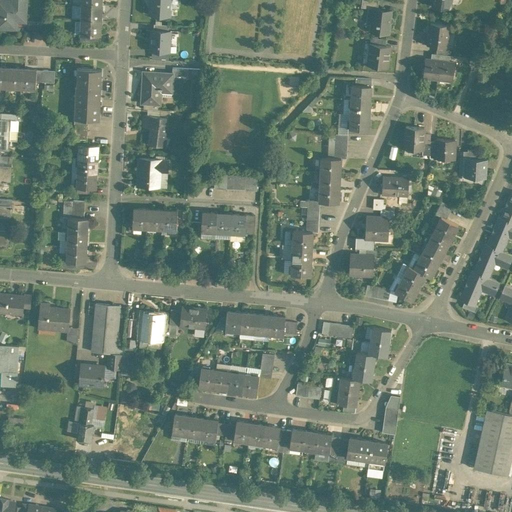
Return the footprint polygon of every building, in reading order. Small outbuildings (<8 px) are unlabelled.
[(14,0),(14,1),(0,0),(0,27),(16,28),(17,20),(26,21),(26,0),(14,0)] [(151,0),(151,14),(171,15),(172,0),(151,0)] [(102,5),(81,4),(81,18),(101,19),(102,5)] [(392,10),(369,7),(368,18),(372,18),(370,31),(389,33),(392,10)] [(101,19),(81,18),(81,21),(75,21),(75,33),(81,33),(81,34),(100,34),(101,34),(101,19)] [(449,24),(430,22),(428,44),(437,46),(447,47),(447,46),(449,24)] [(447,46),(450,46),(453,47),(456,25),(449,24),(447,46)] [(154,30),(151,29),(150,51),(169,52),(171,30),(169,30),(154,30)] [(100,34),(81,34),(81,42),(100,42),(100,34)] [(371,42),(370,43),(368,65),(388,67),(390,45),(386,45),(371,42)] [(450,46),(447,46),(447,47),(437,46),(436,53),(449,54),(450,46)] [(448,61),(449,54),(436,53),(431,52),(431,58),(440,60),(448,61)] [(438,79),(440,60),(431,58),(426,58),(424,77),(438,79)] [(440,60),(438,79),(452,80),(454,61),(448,61),(440,60)] [(22,68),(8,67),(7,86),(21,87),(22,68)] [(189,68),(173,67),(172,73),(172,77),(183,77),(188,78),(189,68)] [(37,69),(22,68),(21,87),(36,87),(36,81),(37,69)] [(102,69),(78,68),(77,84),(77,85),(101,86),(102,69)] [(207,69),(200,68),(199,79),(206,79),(207,69)] [(55,70),(43,69),(42,81),(54,82),(55,70)] [(172,73),(144,72),(142,101),(144,101),(144,108),(148,108),(158,109),(158,102),(159,102),(160,95),(171,96),(171,88),(174,88),(178,86),(181,84),(182,80),(183,77),(172,77),(172,73)] [(101,86),(77,85),(77,84),(76,84),(74,118),(88,119),(100,119),(101,86)] [(371,85),(352,84),(351,99),(370,100),(371,85)] [(370,100),(351,99),(351,113),(369,114),(370,100)] [(369,114),(351,113),(350,128),(369,129),(369,128),(369,114)] [(147,115),(144,114),(142,126),(149,127),(149,124),(151,124),(151,115),(147,115)] [(159,116),(151,115),(151,124),(152,125),(150,143),(162,145),(163,136),(165,136),(167,117),(159,116)] [(1,118),(0,117),(0,148),(9,149),(9,148),(8,148),(9,139),(10,139),(10,138),(9,138),(9,129),(10,130),(10,129),(9,128),(10,120),(11,120),(11,119),(1,118)] [(424,127),(406,126),(404,148),(422,149),(423,149),(424,140),(424,129),(424,127)] [(455,139),(437,138),(436,141),(435,157),(454,158),(455,139)] [(431,140),(424,140),(423,149),(422,149),(422,154),(430,154),(431,140)] [(87,143),(79,142),(79,143),(79,157),(97,158),(98,143),(87,143)] [(460,150),(459,162),(467,162),(467,157),(473,158),(473,150),(460,150)] [(169,158),(140,156),(138,184),(158,186),(159,169),(166,169),(168,169),(169,158)] [(341,157),(322,156),(321,171),(340,172),(341,157)] [(97,158),(79,157),(78,172),(97,173),(97,158)] [(473,158),(467,157),(467,162),(466,177),(485,178),(486,158),(473,158)] [(467,162),(459,162),(459,176),(466,177),(467,162)] [(0,180),(11,181),(12,165),(0,164),(0,180)] [(158,186),(165,186),(166,169),(159,169),(158,186)] [(340,172),(321,171),(320,185),(339,187),(340,172)] [(97,173),(78,172),(77,186),(96,188),(97,173)] [(409,176),(383,175),(382,194),(396,195),(408,196),(409,176)] [(339,187),(320,185),(320,200),(338,201),(339,187)] [(511,190),(501,217),(511,221),(511,190)] [(408,196),(396,195),(395,203),(407,203),(408,196)] [(12,199),(0,197),(0,205),(10,206),(11,206),(12,199)] [(384,198),(374,198),(373,208),(381,209),(385,209),(386,203),(384,203),(384,198)] [(452,206),(442,201),(439,206),(450,212),(452,206)] [(0,205),(0,242),(8,243),(8,231),(0,230),(0,214),(9,215),(10,206),(0,205)] [(450,212),(439,206),(435,213),(441,216),(442,216),(447,218),(450,212)] [(149,208),(134,208),(133,226),(148,227),(149,208)] [(163,209),(149,208),(148,227),(162,228),(163,209)] [(178,210),(163,209),(162,228),(177,228),(178,210)] [(385,209),(381,209),(380,216),(389,216),(389,217),(394,217),(394,210),(385,209)] [(218,212),(203,211),(202,230),(217,231),(218,212)] [(232,213),(218,212),(217,231),(231,232),(232,213)] [(256,214),(232,213),(231,232),(246,233),(246,232),(254,232),(256,214)] [(380,216),(366,215),(365,238),(373,239),(374,239),(388,239),(388,237),(389,217),(389,216),(380,216)] [(72,216),(69,216),(69,217),(69,231),(87,232),(88,218),(88,217),(84,217),(72,216)] [(447,218),(442,216),(441,216),(435,229),(451,238),(458,224),(447,218)] [(511,221),(501,217),(499,216),(487,244),(502,250),(510,232),(511,233),(511,221)] [(293,243),(294,229),(285,229),(285,242),(293,243)] [(451,238),(435,229),(428,242),(444,251),(451,238)] [(307,230),(294,230),(293,244),(312,245),(313,231),(307,230)] [(87,232),(69,231),(68,240),(68,246),(87,247),(87,232)] [(373,239),(365,238),(356,237),(356,248),(366,248),(373,249),(373,239)] [(444,251),(428,242),(421,255),(438,263),(444,251)] [(487,244),(485,243),(474,271),(488,277),(496,259),(509,264),(511,257),(511,254),(502,250),(487,244)] [(312,245),(293,244),(293,259),(311,260),(312,245)] [(87,247),(68,246),(67,260),(79,261),(86,261),(87,247)] [(416,252),(409,265),(415,268),(421,255),(416,252)] [(365,254),(350,253),(349,272),(357,273),(357,274),(373,275),(374,255),(374,254),(365,254)] [(438,263),(421,255),(415,268),(414,268),(426,274),(425,274),(431,277),(438,263)] [(67,260),(61,259),(61,268),(79,269),(79,261),(67,260)] [(311,260),(293,259),(292,273),(291,273),(291,274),(311,275),(311,274),(310,274),(311,260)] [(404,262),(397,275),(402,278),(409,265),(404,262)] [(426,274),(414,268),(415,268),(409,265),(402,278),(419,286),(425,274),(426,274)] [(474,271),(472,270),(460,298),(465,300),(475,305),(475,304),(483,286),(495,291),(500,282),(488,277),(474,271)] [(396,291),(402,278),(397,275),(391,289),(396,291)] [(419,286),(402,278),(396,291),(398,292),(412,300),(419,286)] [(367,284),(365,295),(371,296),(373,285),(367,284)] [(511,287),(505,284),(501,294),(511,298),(511,303),(506,318),(511,320),(511,287)] [(379,286),(373,285),(371,296),(377,297),(379,286)] [(385,288),(379,286),(377,297),(383,298),(385,288)] [(385,288),(383,298),(389,300),(391,289),(385,288)] [(396,291),(391,289),(389,300),(396,301),(398,292),(396,291)] [(24,295),(0,292),(0,310),(23,312),(24,306),(25,295),(24,295)] [(475,305),(465,300),(462,306),(476,312),(478,306),(475,304),(475,305)] [(70,308),(50,306),(50,303),(41,302),(38,328),(68,331),(70,308)] [(121,304),(96,302),(94,315),(95,315),(91,350),(116,353),(120,317),(121,304)] [(207,308),(182,306),(182,310),(180,310),(178,324),(180,324),(194,326),(204,327),(205,327),(207,308)] [(170,323),(178,324),(180,310),(171,309),(170,323)] [(242,312),(228,310),(227,310),(227,316),(225,328),(225,329),(226,329),(240,330),(240,331),(242,311),(242,312)] [(165,313),(143,311),(140,337),(140,344),(156,346),(156,339),(162,340),(165,313)] [(256,313),(242,312),(242,311),(240,331),(241,331),(241,330),(254,332),(255,332),(256,313)] [(271,314),(257,313),(256,313),(255,332),(269,333),(271,314)] [(285,316),(271,314),(269,333),(283,334),(284,335),(284,332),(285,320),(286,316),(285,315),(285,316)] [(227,316),(221,316),(220,319),(216,327),(225,328),(227,316)] [(204,327),(194,326),(193,334),(203,335),(204,327)] [(391,329),(373,326),(372,327),(373,327),(371,339),(389,342),(391,329),(391,330),(391,329)] [(79,327),(71,327),(69,341),(77,342),(79,327)] [(389,342),(371,339),(371,342),(369,353),(375,353),(387,355),(389,342)] [(371,342),(365,341),(362,343),(361,351),(369,353),(371,342)] [(4,344),(0,343),(0,370),(2,370),(8,371),(9,351),(4,350),(4,344)] [(19,345),(4,344),(4,350),(9,351),(8,371),(2,370),(1,384),(16,385),(18,371),(19,345)] [(136,348),(123,347),(123,353),(122,361),(135,363),(136,348)] [(361,351),(357,351),(357,352),(355,364),(373,367),(375,353),(369,353),(361,351)] [(123,353),(109,352),(107,366),(111,366),(121,367),(122,361),(123,353)] [(511,385),(511,364),(507,364),(507,363),(506,362),(501,384),(511,385)] [(355,364),(348,363),(346,376),(353,377),(355,364)] [(104,366),(81,364),(80,375),(80,382),(103,384),(104,366)] [(246,364),(246,367),(245,373),(259,375),(260,370),(261,366),(246,364)] [(373,367),(355,364),(353,377),(360,378),(372,380),(372,379),(371,379),(373,367)] [(231,365),(230,371),(231,371),(244,373),(245,373),(246,367),(231,365)] [(201,367),(194,366),(188,377),(200,378),(201,367)] [(216,369),(202,367),(201,366),(201,367),(200,378),(199,385),(213,387),(216,369),(216,368),(216,369)] [(230,371),(216,369),(213,387),(214,387),(227,389),(227,390),(228,389),(230,371)] [(244,373),(231,371),(230,371),(228,389),(228,390),(228,389),(242,391),(242,392),(245,373),(244,373)] [(259,375),(245,373),(242,392),(242,391),(256,393),(256,394),(257,394),(259,376),(259,375)] [(346,376),(335,374),(333,388),(358,391),(360,378),(353,377),(346,376)] [(331,401),(333,388),(325,387),(323,400),(331,401)] [(358,391),(333,388),(331,401),(356,405),(356,404),(358,391)] [(388,394),(387,406),(398,408),(400,395),(388,394)] [(167,401),(162,408),(168,411),(172,405),(167,401)] [(84,406),(77,405),(75,421),(79,422),(79,421),(81,422),(84,406)] [(101,406),(97,405),(95,419),(103,420),(105,408),(101,406)] [(94,408),(84,406),(81,422),(92,423),(92,419),(94,408)] [(387,406),(386,406),(382,431),(395,433),(399,408),(398,408),(387,406)] [(9,409),(0,407),(0,414),(1,414),(0,418),(0,422),(7,424),(8,415),(9,409)] [(509,413),(487,408),(474,467),(508,474),(511,456),(511,413),(509,413)] [(189,415),(175,413),(172,432),(173,432),(186,434),(187,434),(189,415)] [(24,418),(8,415),(7,424),(23,426),(24,418)] [(204,417),(190,415),(189,415),(187,434),(201,436),(204,417)] [(218,419),(204,417),(201,436),(215,438),(216,438),(216,433),(218,421),(218,419)] [(251,422),(237,420),(236,424),(234,436),(234,438),(234,439),(234,438),(248,440),(248,441),(251,422)] [(81,422),(79,421),(79,422),(77,438),(91,441),(94,424),(92,423),(81,422)] [(265,424),(251,422),(248,441),(249,441),(249,440),(263,443),(262,443),(263,443),(265,424)] [(280,426),(266,424),(265,424),(263,443),(277,445),(278,445),(278,440),(280,428),(280,426)] [(305,430),(293,428),(292,428),(292,430),(290,442),(290,446),(302,448),(303,448),(305,430),(305,429),(305,430)] [(318,432),(305,430),(306,430),(305,430),(303,448),(315,449),(315,450),(318,431),(318,432)] [(331,433),(318,432),(318,431),(315,450),(316,450),(316,449),(329,451),(329,452),(330,452),(330,450),(332,436),(332,433),(331,433)] [(187,434),(186,440),(200,442),(201,436),(187,434)] [(228,435),(226,434),(224,445),(233,446),(234,439),(234,438),(234,436),(228,435)] [(340,437),(332,436),(330,450),(338,452),(340,437)] [(340,437),(338,452),(337,462),(346,463),(348,455),(347,455),(349,438),(340,437)] [(372,440),(349,437),(349,438),(347,455),(348,455),(369,458),(370,458),(372,440)] [(387,442),(372,440),(370,458),(369,458),(368,466),(383,468),(387,442)] [(314,458),(328,460),(330,452),(329,452),(329,451),(316,449),(316,450),(315,450),(314,458)] [(328,461),(337,462),(338,452),(330,450),(330,452),(328,460),(328,461)] [(8,498),(0,496),(0,511),(20,511),(22,507),(7,504),(8,498)] [(27,511),(29,504),(22,503),(22,507),(20,511),(27,511)]
